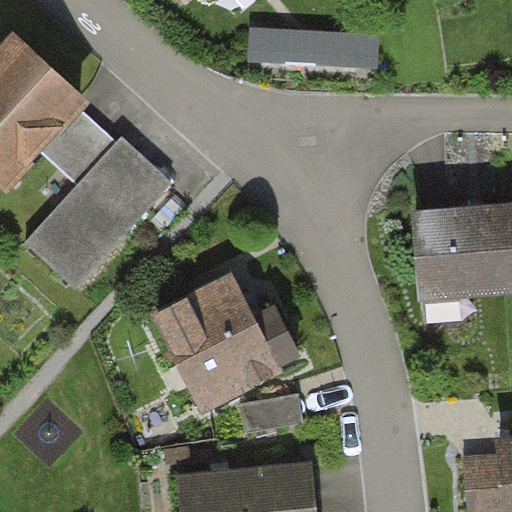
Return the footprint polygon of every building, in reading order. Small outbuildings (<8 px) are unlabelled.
[(158,0),(168,12),(183,0),(158,0)] [(256,27),(256,58),(386,58),(386,26),(256,27)] [(1,37),(0,38),(0,184),(5,189),(79,104),(1,37)] [(121,141),(26,247),(82,298),(178,191),(121,141)] [(511,204),(407,211),(413,300),(511,293),(511,204)] [(228,278),(145,320),(195,419),(278,378),(228,278)] [(511,511),(511,442),(463,446),(468,511),(511,511)] [(311,511),(308,466),(173,478),(175,511),(311,511)]
